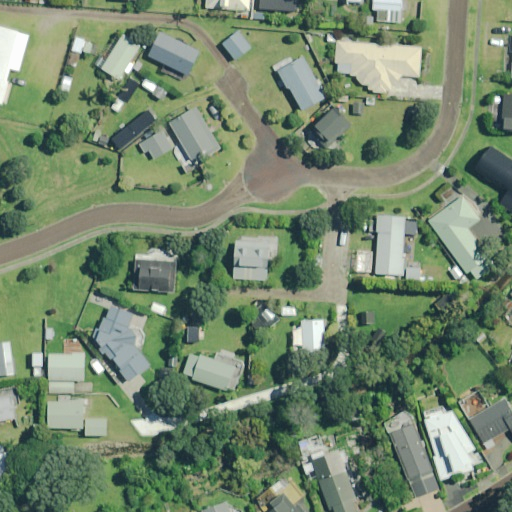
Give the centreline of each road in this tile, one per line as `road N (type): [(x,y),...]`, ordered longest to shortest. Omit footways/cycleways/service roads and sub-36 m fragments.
road 1 (residential): [(0,256),(93,218),(204,215),(276,174)]
road 2 (residential): [(340,177),(381,179),(434,151),(451,95),(458,0)]
